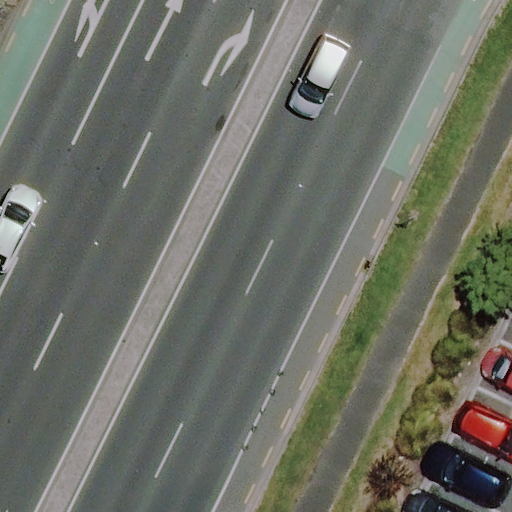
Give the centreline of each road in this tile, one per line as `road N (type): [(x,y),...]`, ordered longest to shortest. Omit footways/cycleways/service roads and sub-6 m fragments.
road 1 (secondary): [(387,0),(140,511)]
road 2 (secondary): [(0,357),(173,0)]
